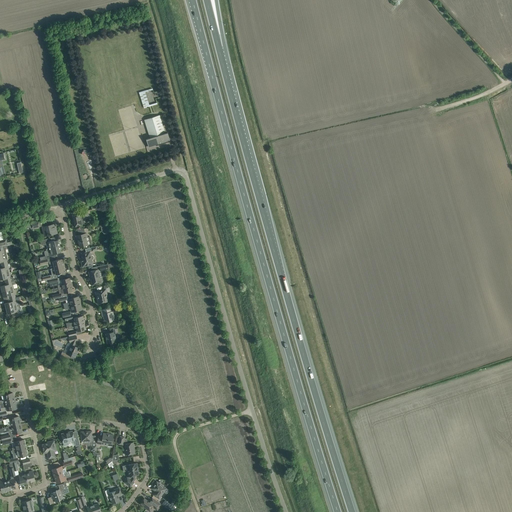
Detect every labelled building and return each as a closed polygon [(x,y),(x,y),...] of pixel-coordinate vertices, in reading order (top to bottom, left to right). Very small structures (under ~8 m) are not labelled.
[(140,92),(144,108),(157,104),(154,95),(152,95),(152,97),(148,98),(147,92),(153,90),(153,88),(140,92)] [(144,120),(150,138),(146,139),(148,147),(156,144),(156,146),(166,143),(166,141),(170,140),(168,132),(165,133),(160,115),(144,120)] [(74,220),(74,223),(75,226),(82,225),(80,218),(83,217),(83,218),(89,217),(87,210),(81,211),(82,213),(79,214),(79,213),(74,214),(74,213),(71,214),(73,220),(74,220)] [(109,223),(100,225),(101,228),(105,227),(106,228),(107,233),(111,233),(109,223)] [(57,233),(56,229),(55,229),(54,224),(47,226),(47,224),(42,225),(43,230),(44,236),(57,233)] [(78,242),(80,247),(88,245),(86,237),(87,237),(86,233),(76,235),(77,239),(78,242)] [(46,249),(60,246),(59,242),(58,240),(54,241),(54,240),(50,241),(50,238),(45,239),(40,240),(41,244),(43,245),(47,244),(48,249),(46,249)] [(61,250),(60,246),(46,249),(46,251),(44,251),(45,256),(40,257),(40,261),(47,259),(49,259),(48,256),(57,253),(61,252),(60,250),(61,250)] [(90,251),(86,252),(81,253),(83,259),(81,259),(82,267),(91,265),(90,260),(92,260),(93,259),(94,258),(94,257),(93,256),(92,255),(91,255),(90,251)] [(51,269),(65,265),(64,263),(63,263),(62,259),(49,262),(50,264),(53,263),(54,268),(51,269)] [(0,268),(0,274),(6,273),(6,270),(9,269),(8,264),(1,265),(2,268),(0,268)] [(99,266),(100,269),(89,272),(89,275),(90,275),(92,285),(101,283),(100,280),(103,280),(101,271),(105,271),(105,269),(109,268),(107,264),(99,266)] [(65,265),(51,269),(52,276),(65,272),(64,269),(65,268),(65,265)] [(11,277),(10,275),(7,276),(6,273),(0,274),(0,280),(4,279),(5,282),(11,281),(14,280),(13,277),(11,277)] [(57,285),(58,288),(72,284),(72,282),(71,282),(70,278),(61,280),(62,283),(61,284),(57,285)] [(10,287),(13,286),(12,284),(15,284),(14,280),(11,281),(5,282),(6,285),(1,286),(2,292),(10,290),(10,287)] [(72,284),(58,288),(59,290),(62,289),(63,290),(64,293),(73,291),(72,287),(73,287),(72,284)] [(95,292),(97,298),(98,303),(108,301),(106,289),(96,291),(95,292)] [(8,296),(9,299),(15,297),(14,292),(11,293),(10,290),(2,292),(3,297),(8,296)] [(63,304),(64,307),(81,303),(79,296),(68,299),(69,302),(63,304)] [(5,303),(6,309),(17,306),(15,297),(9,299),(10,302),(5,303)] [(81,303),(64,307),(65,310),(71,308),(71,312),(82,309),(81,303)] [(17,306),(6,309),(7,314),(10,313),(11,317),(20,315),(17,306)] [(102,317),(103,317),(104,322),(109,320),(109,322),(115,320),(113,311),(111,311),(110,308),(101,310),(102,317)] [(66,325),(67,327),(85,322),(85,320),(84,320),(83,316),(78,317),(74,318),(75,321),(73,321),(74,322),(69,323),(69,322),(66,323),(66,325)] [(85,322),(67,327),(67,328),(68,329),(69,329),(75,328),(75,329),(77,328),(77,331),(86,329),(85,325),(86,325),(85,322)] [(107,336),(106,337),(107,343),(110,343),(111,348),(121,346),(119,340),(116,341),(114,334),(115,333),(114,329),(117,328),(116,324),(109,325),(110,330),(111,329),(112,332),(106,334),(107,336)] [(70,350),(68,354),(62,352),(60,356),(69,360),(71,356),(75,358),(79,348),(74,346),(76,341),(77,341),(76,336),(68,338),(70,342),(72,342),(69,348),(70,349),(70,350)] [(0,403),(2,404),(15,401),(14,397),(13,393),(4,395),(5,400),(2,401),(1,400),(0,400),(0,403)] [(15,401),(2,404),(2,406),(6,405),(7,410),(16,408),(15,404),(16,404),(15,401)] [(0,428),(20,424),(18,416),(6,419),(8,427),(0,428)] [(20,424),(0,428),(0,433),(3,433),(4,433),(8,432),(10,429),(12,429),(13,434),(22,432),(20,424)] [(80,445),(77,431),(73,432),(72,431),(61,434),(64,444),(63,445),(63,446),(64,446),(69,445),(68,442),(74,440),(76,446),(80,445)] [(82,435),(81,436),(82,441),(90,441),(91,446),(91,449),(93,450),(93,453),(97,453),(96,440),(96,435),(90,436),(90,431),(82,431),(82,435)] [(102,437),(98,436),(97,443),(104,445),(105,442),(113,444),(114,439),(112,439),(113,435),(103,433),(102,437)] [(134,453),(133,446),(134,446),(133,442),(128,443),(127,438),(124,438),(124,437),(120,436),(118,444),(123,445),(123,444),(124,444),(126,450),(125,450),(126,455),(134,453)] [(11,451),(26,447),(24,439),(15,442),(16,447),(12,448),(12,450),(11,451)] [(56,448),(55,445),(54,440),(49,441),(49,443),(42,444),(44,453),(47,453),(49,459),(55,457),(54,451),(55,451),(55,450),(56,449),(56,448)] [(26,447),(11,451),(12,453),(17,452),(18,457),(28,455),(26,447)] [(64,467),(75,463),(73,457),(63,460),(64,462),(63,463),(64,467)] [(29,459),(24,460),(22,461),(24,469),(28,468),(28,467),(31,466),(29,459)] [(127,465),(122,466),(123,472),(128,471),(129,476),(128,478),(127,477),(123,482),(126,484),(131,487),(134,482),(133,482),(135,479),(135,475),(139,475),(136,463),(132,464),(127,465)] [(66,472),(65,468),(63,469),(62,466),(52,469),(54,476),(65,472),(66,472)] [(29,473),(26,474),(28,483),(35,481),(32,471),(29,472),(29,473)] [(66,479),(65,476),(66,476),(65,472),(54,476),(56,483),(66,479)] [(82,472),(76,475),(68,477),(69,481),(83,476),(82,472)] [(28,483),(26,474),(22,475),(22,474),(19,475),(20,480),(21,484),(28,483)] [(11,479),(10,479),(10,480),(7,481),(9,490),(16,488),(13,476),(12,476),(10,476),(11,479)] [(9,490),(7,481),(3,482),(3,481),(0,481),(0,484),(2,492),(9,490)] [(153,494),(157,497),(159,499),(164,492),(163,491),(165,488),(156,481),(152,488),(156,491),(153,494)] [(66,483),(64,483),(60,485),(61,488),(56,490),(56,491),(50,493),(52,496),(48,498),(50,504),(54,502),(54,501),(55,501),(56,502),(60,501),(59,500),(63,499),(61,495),(65,493),(64,489),(68,488),(66,483)] [(114,491),(109,493),(108,489),(105,491),(108,499),(110,498),(112,504),(120,501),(118,495),(122,494),(120,489),(119,487),(113,490),(114,491)] [(143,507),(147,510),(148,510),(151,507),(152,506),(157,510),(162,504),(152,497),(152,498),(149,502),(144,498),(141,504),(144,506),(143,507)] [(24,511),(26,511),(28,511),(33,511),(32,505),(33,505),(32,499),(21,502),(22,506),(23,506),(24,511)] [(165,499),(162,503),(172,511),(177,502),(173,500),(170,503),(165,499)] [(100,511),(101,511),(98,503),(87,507),(88,511),(100,511)]
